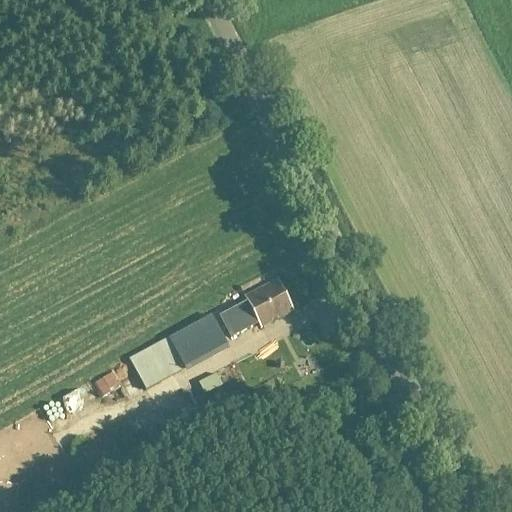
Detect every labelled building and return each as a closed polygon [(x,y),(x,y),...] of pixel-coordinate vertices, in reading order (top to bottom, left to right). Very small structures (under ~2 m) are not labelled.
[(260,329),(293,313),(277,282),(245,298),(260,329)] [(218,318),(230,340),(257,326),(246,304),(218,318)] [(187,374),(227,352),(209,318),(170,341),(187,374)] [(145,394),(185,372),(169,341),(128,363),(145,394)] [(207,398),(224,389),(217,375),(200,385),(207,398)] [(150,393),(157,407),(185,393),(178,379),(150,393)] [(88,384),(69,392),(78,415),(98,406),(88,384)] [(186,441),(207,434),(200,409),(178,415),(186,441)]
